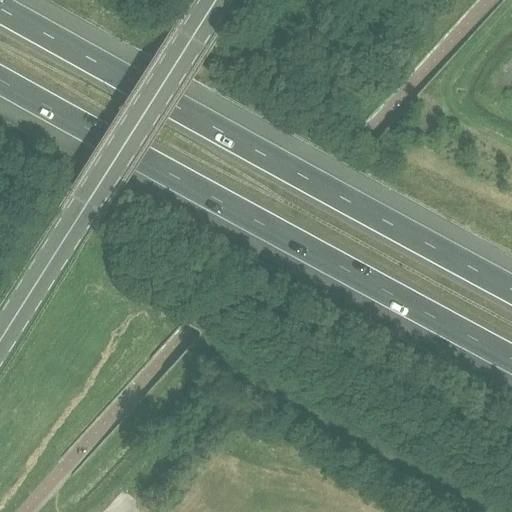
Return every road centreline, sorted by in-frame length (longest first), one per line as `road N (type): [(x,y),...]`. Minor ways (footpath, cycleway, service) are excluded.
road 1 (motorway): [(511,288),(0,9)]
road 2 (motorway): [(0,80),(511,358)]
road 3 (track): [(63,468),(71,487),(207,350),(504,511)]
road 4 (secondary): [(0,342),(219,0)]
